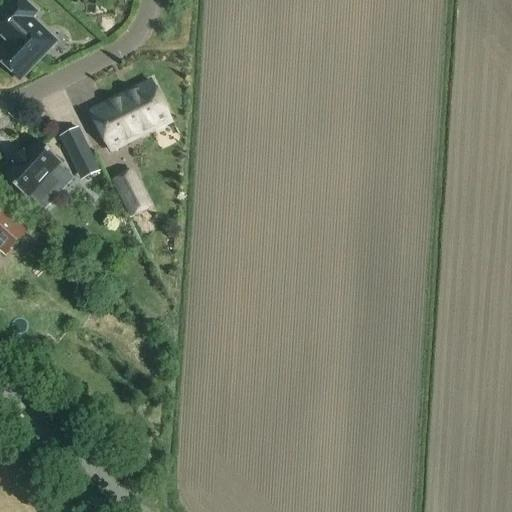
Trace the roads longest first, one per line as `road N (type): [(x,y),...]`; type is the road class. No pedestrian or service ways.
road 1 (unclassified): [(143,511),(0,378)]
road 2 (residential): [(148,0),(145,21),(123,47),(0,111)]
